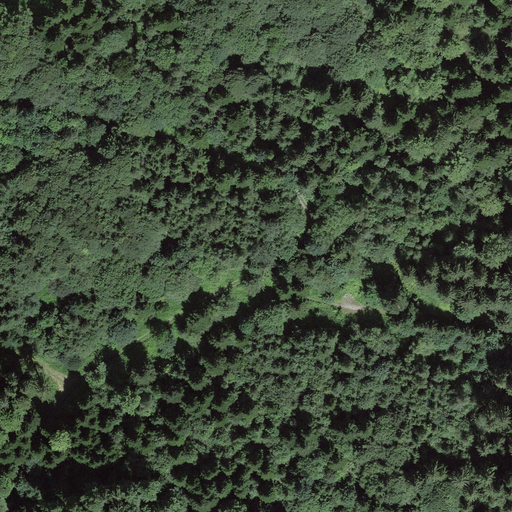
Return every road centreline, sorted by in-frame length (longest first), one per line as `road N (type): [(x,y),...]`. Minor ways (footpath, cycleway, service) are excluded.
road 1 (track): [(49,407),(228,290),(264,289),(511,330)]
road 2 (track): [(0,94),(175,140),(273,175),(304,200),(312,233),(299,251),(228,290)]
